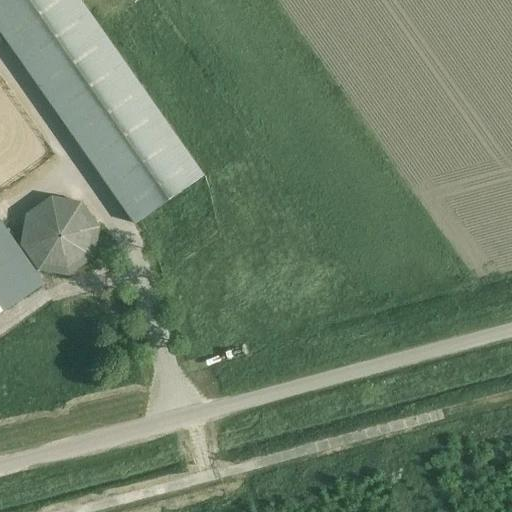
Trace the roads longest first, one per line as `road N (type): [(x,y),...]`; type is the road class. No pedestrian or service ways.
road 1 (unclassified): [(0,467),(511,332)]
road 2 (track): [(511,395),(212,476),(199,414)]
road 3 (track): [(78,511),(212,476)]
